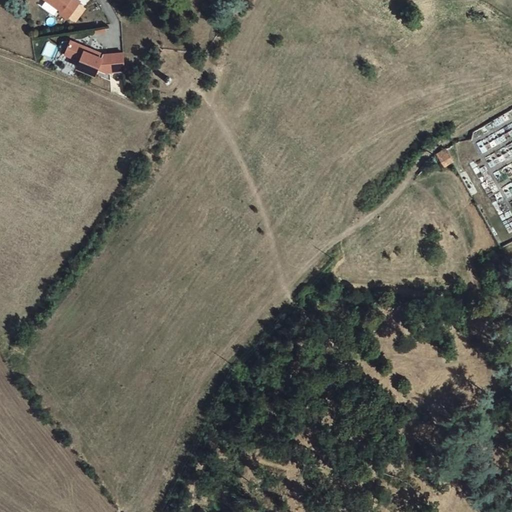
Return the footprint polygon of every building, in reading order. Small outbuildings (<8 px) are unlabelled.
[(85,0),(56,0),(69,9),(67,12),(75,18),(87,1),(85,0)] [(97,0),(109,23),(116,19),(106,0),(97,0)] [(79,40),(73,53),(89,59),(86,66),(104,74),(106,68),(114,71),(134,70),(132,52),(112,54),(98,48),(97,52),(93,50),(95,47),(79,40)] [(41,55),(53,59),(58,46),(47,41),(41,55)] [(452,162),(445,150),(437,155),(444,167),(452,162)]
